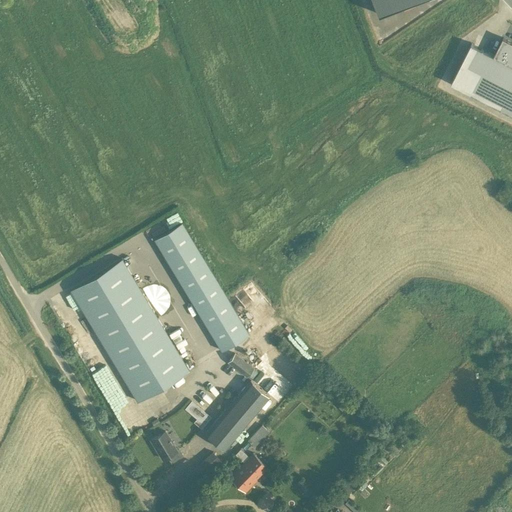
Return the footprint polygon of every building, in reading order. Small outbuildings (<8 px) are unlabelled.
[(372,0),(377,14),(412,0),(372,0)] [(511,41),(503,37),(495,55),(471,43),(451,82),(511,113),(511,41)] [(154,238),(221,349),(248,333),(181,222),(154,238)] [(70,289),(137,400),(188,369),(121,258),(70,289)] [(253,368),(235,352),(227,361),(246,377),(253,368)] [(250,379),(233,400),(204,433),(223,449),(269,396),(250,379)] [(345,399),(338,406),(342,410),(349,403),(345,399)] [(191,401),(185,408),(203,424),(210,416),(191,401)] [(247,438),(254,445),(268,429),(261,423),(247,438)] [(167,455),(171,462),(182,455),(178,448),(176,449),(164,430),(151,439),(163,458),(167,455)] [(240,448),(235,453),(241,459),(243,462),(241,464),(255,478),(267,466),(252,452),(249,456),(240,448)] [(191,491),(223,464),(212,451),(181,478),(187,486),(191,491)] [(384,464),(387,461),(381,456),(378,459),(384,464)] [(256,479),(255,478),(241,464),(240,463),(228,476),(245,491),(256,479)] [(358,483),(352,477),(343,486),(348,492),(358,483)] [(305,491),(309,486),(301,478),(296,482),(305,491)] [(354,511),(358,509),(347,499),(344,503),(354,511)] [(308,500),(299,510),(301,511),(311,511),(316,508),(308,500)]
